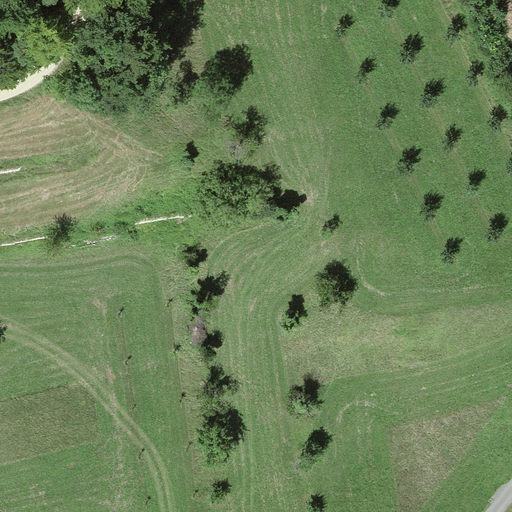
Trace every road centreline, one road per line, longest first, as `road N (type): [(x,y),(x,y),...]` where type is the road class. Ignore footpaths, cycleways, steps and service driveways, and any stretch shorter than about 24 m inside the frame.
road 1 (motorway): [(0,6),(92,104),(372,365),(511,481)]
road 2 (motorway): [(511,305),(189,0)]
road 3 (track): [(93,0),(37,79),(0,96)]
